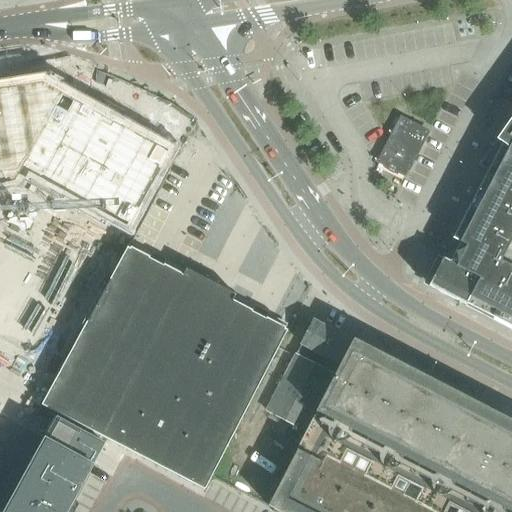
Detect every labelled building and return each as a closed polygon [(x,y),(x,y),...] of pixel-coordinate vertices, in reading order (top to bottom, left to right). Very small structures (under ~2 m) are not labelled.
[(511,119),(479,165),(488,171),(430,286),(511,328),(511,119)] [(401,120),(379,163),(405,176),(427,133),(401,120)] [(315,146),(311,140),(306,144),(309,149),(315,146)] [(132,242),(42,406),(61,416),(102,437),(187,278),(189,272),(190,272),(186,270),(182,277),(163,267),(149,260),(131,250),(134,243),(132,242)] [(187,278),(102,437),(127,450),(205,490),(211,478),(288,331),(285,330),(266,320),(252,313),(233,303),(236,296),(233,294),(229,300),(215,292),(201,285),(187,278)] [(313,321),(267,411),(304,430),(351,340),(313,321)] [(350,347),(268,507),(278,511),(511,511),(511,432),(351,350),(350,347)] [(66,511),(72,502),(73,500),(81,484),(82,484),(83,483),(82,483),(91,467),(92,466),(92,465),(103,446),(102,445),(102,444),(81,432),(81,434),(79,433),(79,431),(58,420),(58,421),(57,420),(46,440),(45,439),(45,441),(37,457),(36,457),(35,458),(36,459),(27,474),(26,474),(25,476),(26,476),(17,492),(16,493),(8,509),(7,509),(6,510),(7,511),(6,511),(66,511)]
